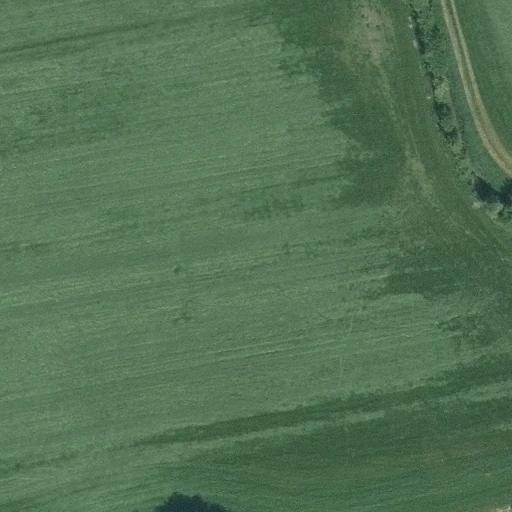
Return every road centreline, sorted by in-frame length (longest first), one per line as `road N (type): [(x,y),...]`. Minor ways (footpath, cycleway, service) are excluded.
road 1 (track): [(171,0),(89,42),(0,116)]
road 2 (track): [(511,167),(464,83),(440,0)]
